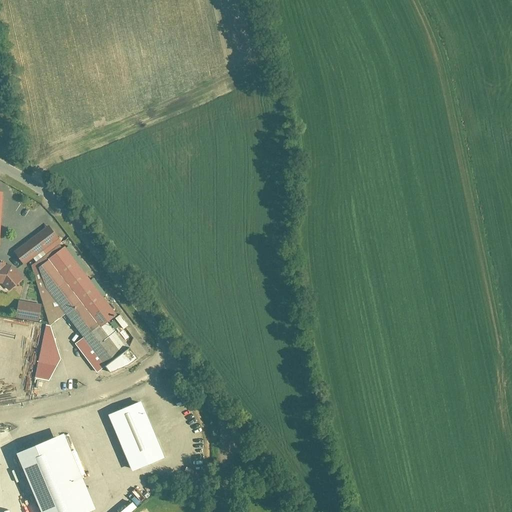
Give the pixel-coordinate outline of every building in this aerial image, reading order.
[(50,224),(16,250),(27,263),(34,258),(61,237),(50,224)] [(61,237),(34,258),(40,266),(67,245),(61,237)] [(67,245),(40,266),(34,271),(51,324),(67,313),(85,337),(77,343),(99,371),(107,365),(113,372),(139,357),(129,343),(135,339),(112,309),(115,307),(67,245)] [(0,283),(4,283),(10,290),(25,278),(13,264),(0,262),(0,283)] [(42,303),(21,299),(17,316),(38,320),(42,303)] [(53,325),(47,325),(40,362),(58,365),(63,360),(53,325)] [(143,401),(111,414),(133,470),(165,458),(143,401)] [(66,434),(19,453),(43,511),(90,511),(97,509),(66,434)] [(120,511),(132,511),(138,507),(133,502),(120,511)]
